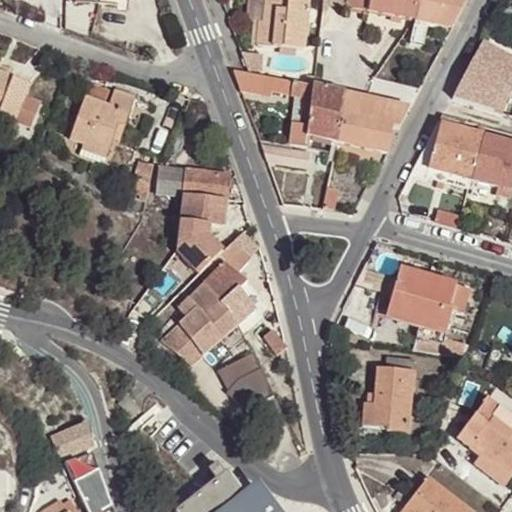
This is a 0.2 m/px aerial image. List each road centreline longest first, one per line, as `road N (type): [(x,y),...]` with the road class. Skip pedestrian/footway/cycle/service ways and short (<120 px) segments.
road 1 (residential): [(0,312),(116,354),(275,482),(335,476)]
road 2 (residential): [(374,212),(483,0)]
road 3 (residential): [(0,17),(160,75),(210,57)]
road 4 (tertiary): [(210,57),(272,226)]
road 5 (tertiary): [(296,311),(335,476)]
road 6 (residential): [(511,266),(365,229)]
